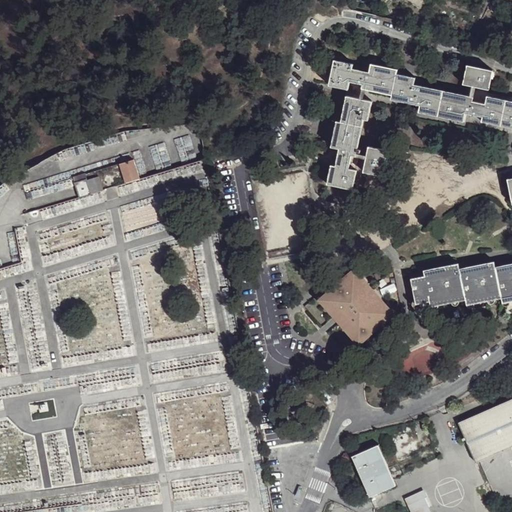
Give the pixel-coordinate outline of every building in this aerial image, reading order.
[(353,64),(335,61),(330,86),(335,87),(359,74),(359,69),(353,68),(353,64)] [(370,71),(359,69),(359,74),(335,87),(348,90),(350,81),(364,84),(363,89),(392,95),(391,100),(420,106),(419,111),(464,120),(466,114),(482,117),(482,122),(511,127),(511,100),(487,96),(485,103),(473,100),(473,96),(414,86),(415,77),(397,73),(397,69),(371,65),(370,71)] [(491,70),(466,66),(463,85),(488,89),(491,70)] [(372,101),(349,96),(343,122),(337,121),(332,145),(339,147),(335,165),(332,164),(328,183),(353,189),(357,170),(350,168),(353,155),(357,156),(358,151),(361,151),(362,148),(359,148),(365,118),(369,119),(372,101)] [(389,149),(371,145),(366,170),(384,174),(389,149)] [(141,179),(134,159),(121,163),(127,184),(141,179)] [(88,179),(86,173),(74,177),(77,183),(88,179)] [(102,175),(88,179),(93,194),(106,190),(102,175)] [(88,179),(77,183),(80,197),(93,194),(88,179)] [(24,209),(11,212),(12,218),(26,214),(24,209)] [(460,261),(426,267),(427,273),(414,276),(418,299),(416,300),(415,302),(416,304),(417,306),(419,306),(421,305),(423,303),(422,301),(431,300),(445,297),(446,302),(466,298),(479,295),(480,301),(501,296),(511,294),(511,262),(497,266),(495,259),(461,266),(460,261)] [(354,272),(327,295),(325,295),(323,295),(321,296),(320,297),(319,300),(320,302),(321,303),(323,304),(326,304),(328,302),(358,337),(357,338),(356,339),(355,341),(355,343),(356,346),(358,347),(360,348),(362,347),(364,346),(365,344),(365,341),(364,339),(392,316),(393,316),(395,316),(398,315),(399,313),(399,311),(399,309),(397,307),(395,306),(393,306),(391,308),(360,272),(361,272),(362,270),(361,267),(360,265),(358,264),(356,264),(354,265),(353,267),(353,270),(354,272)] [(511,294),(501,296),(501,301),(504,300),(504,302),(506,304),(507,303),(508,302),(509,300),(511,299),(511,294)] [(479,295),(466,298),(468,303),(469,302),(469,303),(469,305),(472,306),(473,306),(475,304),(475,302),(480,301),(479,295)] [(445,297),(431,300),(432,306),(433,308),(434,308),(436,309),(438,308),(439,306),(439,304),(446,302),(445,297)] [(511,397),(458,421),(475,460),(511,444),(511,397)] [(378,444),(353,455),(369,494),(395,484),(378,444)] [(428,511),(420,491),(404,498),(409,511),(428,511)]
